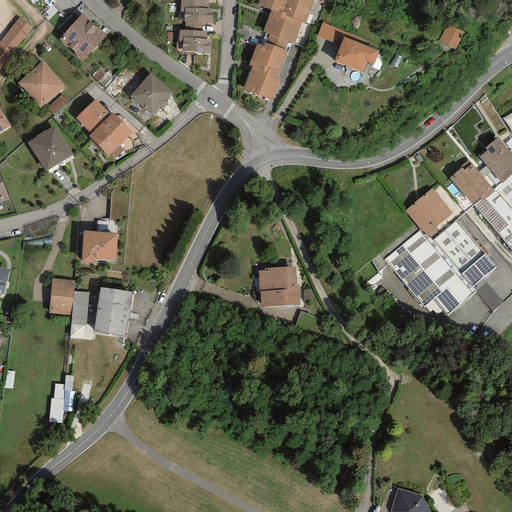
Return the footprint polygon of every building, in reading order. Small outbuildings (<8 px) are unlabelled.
[(316,3),(306,0),(264,0),(260,10),(274,15),(245,91),(278,104),(316,3)] [(208,3),(180,1),(178,23),(211,25),(212,11),(207,11),(208,3)] [(105,39),(82,17),(60,40),(83,62),(105,39)] [(0,71),(33,31),(20,20),(0,43),(0,71)] [(318,42),(338,48),(344,32),(323,25),(318,42)] [(207,34),(179,31),(177,54),(210,56),(211,41),(206,41),(207,34)] [(456,58),(463,46),(448,37),(441,49),(456,58)] [(389,54),(350,41),(342,64),(371,74),(374,66),(384,69),(389,54)] [(46,66),(22,87),(44,112),(68,90),(46,66)] [(173,94),(150,75),(131,98),(154,117),(173,94)] [(134,134),(98,102),(80,121),(112,158),(134,134)] [(0,137),(15,128),(1,108),(0,108),(0,137)] [(74,156),(56,131),(31,148),(49,173),(74,156)] [(511,171),(511,156),(498,139),(478,155),(500,181),(511,171)] [(470,163),(450,179),(471,205),(491,189),(470,163)] [(511,174),(476,206),(478,209),(511,252),(511,174)] [(0,175),(0,206),(11,202),(0,175)] [(432,190),(406,211),(428,238),(454,217),(432,190)] [(430,243),(419,231),(413,235),(384,260),(424,307),(433,299),(447,317),(477,292),(473,288),(495,269),(457,220),(430,243)] [(110,235),(75,232),(73,257),(108,260),(110,235)] [(293,268),(255,270),(256,308),(295,306),(293,268)] [(0,296),(4,297),(10,271),(0,269),(0,296)] [(69,283),(47,280),(44,311),(65,314),(69,283)] [(489,282),(478,289),(491,311),(502,304),(489,282)] [(125,293),(93,290),(88,333),(120,336),(125,293)] [(72,412),(76,378),(66,377),(65,385),(55,384),(50,422),(63,424),(65,411),(72,412)] [(431,511),(423,497),(397,490),(390,511),(431,511)]
